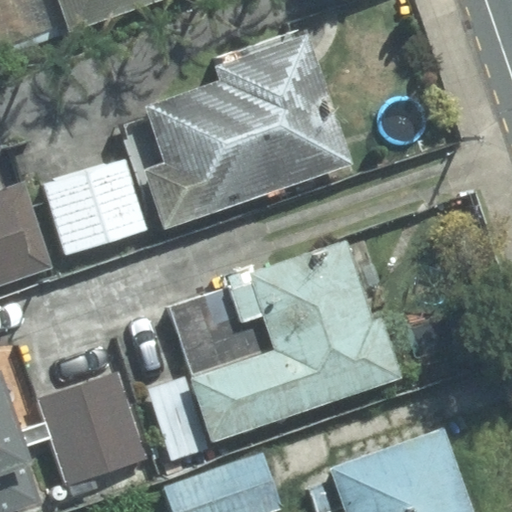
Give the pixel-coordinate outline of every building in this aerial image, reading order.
[(53,0),(62,22),(122,0),(53,0)] [(148,129),(125,138),(158,229),(354,159),(307,26),(202,63),(209,81),(140,106),(148,129)] [(122,155),(34,181),(58,262),(146,236),(122,155)] [(0,278),(42,263),(13,184),(0,188),(0,278)] [(372,315),(343,237),(220,283),(236,325),(260,316),(269,341),(185,372),(210,440),(402,369),(381,312),(372,315)] [(117,367),(41,391),(69,482),(146,458),(117,367)] [(0,379),(0,467),(27,458),(0,379)] [(464,511),(435,427),(325,464),(341,511),(464,511)] [(262,447),(149,484),(158,511),(260,511),(281,505),(262,447)]
